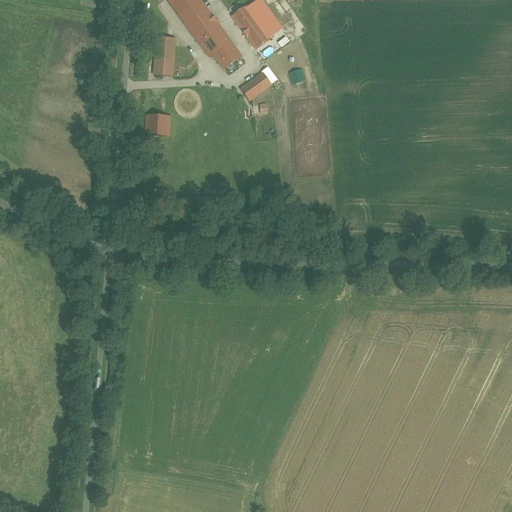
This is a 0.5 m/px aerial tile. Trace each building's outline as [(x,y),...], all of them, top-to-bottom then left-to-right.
[(218,25),(199,0),(167,0),(197,40),(198,40),(217,26),(218,25)] [(282,30),(260,0),(258,0),(234,18),(256,48),(282,30)] [(240,57),(217,26),(198,40),(210,57),(214,54),(224,69),(240,58),(240,57)] [(289,37),(281,42),(284,47),(293,42),(289,37)] [(175,39),(152,38),(148,75),(172,77),(175,39)] [(272,46),(264,53),(268,59),(277,53),(272,46)] [(263,74),(242,90),(250,101),(271,86),(263,74)] [(170,117),(147,115),(146,136),(169,137),(170,117)] [(198,202),(200,213),(224,210),(222,199),(198,202)]
